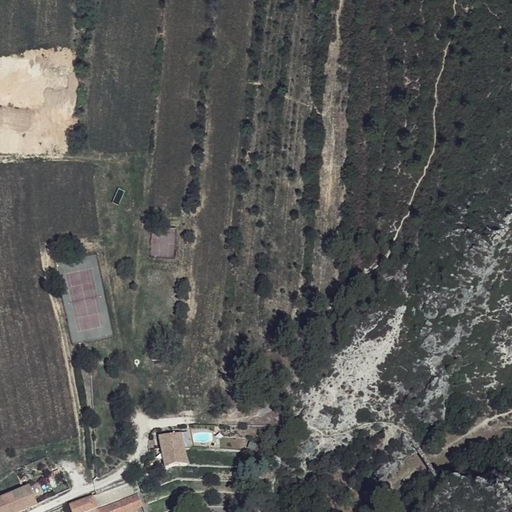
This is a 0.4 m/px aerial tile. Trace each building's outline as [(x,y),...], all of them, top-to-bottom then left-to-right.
[(151,257),(176,258),(176,228),(151,228),(151,257)] [(178,468),(182,467),(178,438),(157,441),(160,473),(166,471),(178,468)] [(29,485),(0,497),(0,511),(24,511),(38,507),(29,485)] [(94,509),(95,511),(131,511),(147,506),(142,493),(94,509)] [(76,501),(59,508),(60,511),(95,511),(94,509),(82,499),(76,501)]
